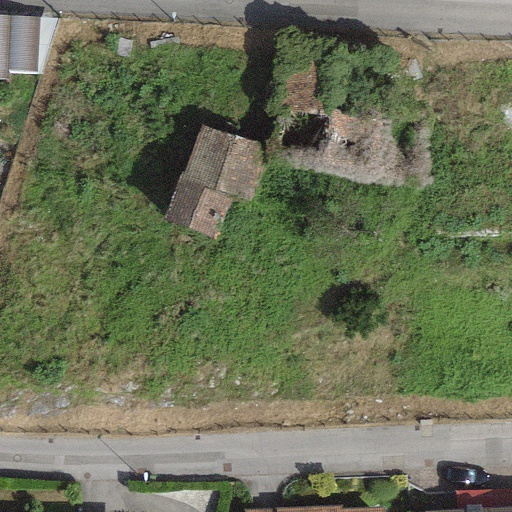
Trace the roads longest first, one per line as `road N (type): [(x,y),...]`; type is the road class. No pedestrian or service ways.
road 1 (residential): [(0,464),(127,478),(511,453)]
road 2 (residential): [(37,0),(511,24)]
